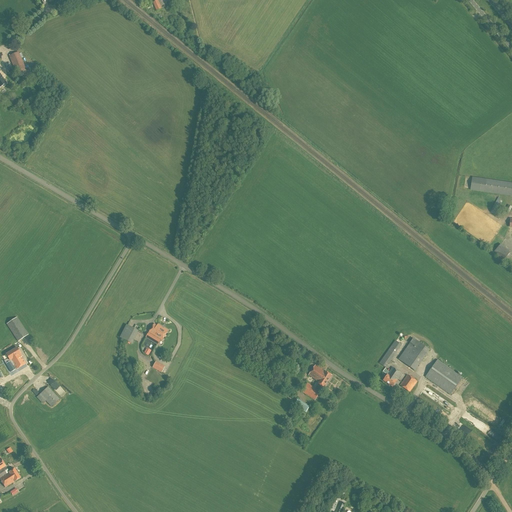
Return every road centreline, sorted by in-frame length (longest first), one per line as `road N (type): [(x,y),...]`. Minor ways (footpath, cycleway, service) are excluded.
road 1 (unclassified): [(472,511),(490,481),(466,450),(133,236)]
road 2 (unclassified): [(76,511),(11,410),(64,351),(133,236)]
road 3 (unclassified): [(133,236),(0,157)]
